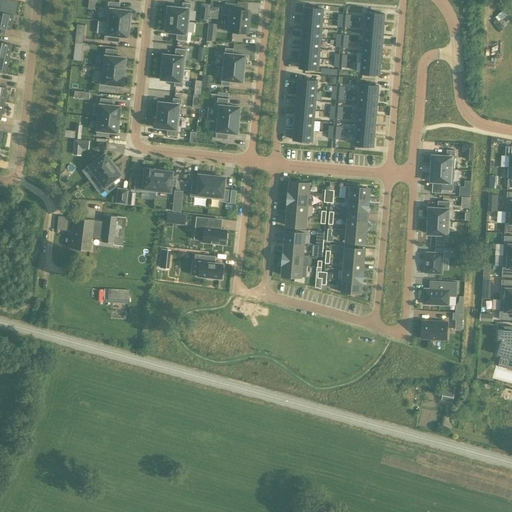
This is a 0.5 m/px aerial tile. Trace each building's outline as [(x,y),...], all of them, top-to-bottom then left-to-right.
[(12,0),(0,0),(0,12),(12,15),(15,1),(12,0)] [(105,22),(128,24),(129,19),(128,19),(129,11),(118,10),(118,3),(107,1),(105,22)] [(229,20),(248,22),(249,11),(236,9),(237,4),(225,2),(224,8),(228,8),(226,20),(229,20)] [(166,19),(188,21),(190,3),(182,3),(181,8),(167,6),(167,9),(165,9),(164,17),(166,17),(166,19)] [(304,17),(322,19),(323,9),(305,7),(304,17)] [(505,10),(496,15),(501,24),(510,20),(505,10)] [(12,15),(0,12),(0,26),(9,29),(12,15)] [(366,12),(365,22),(384,24),(384,14),(366,12)] [(304,17),(303,27),(321,29),(322,19),(304,17)] [(186,41),(188,21),(166,19),(165,21),(163,21),(163,29),(165,29),(164,31),(176,33),(175,40),(186,41)] [(229,20),(227,31),(246,33),(248,22),(229,20)] [(128,24),(105,22),(103,41),(118,42),(119,36),(126,37),(127,29),(128,29),(128,24)] [(383,34),(384,24),(365,22),(364,33),(383,34)] [(208,23),(206,39),(215,40),(217,24),(208,23)] [(76,24),(74,42),(82,43),(84,25),(76,24)] [(321,39),(321,29),(303,27),(302,38),(321,39)] [(364,33),(363,43),(382,44),(383,34),(364,33)] [(301,48),(320,49),(321,39),(302,38),(301,48)] [(0,56),(7,58),(10,44),(0,41),(0,56)] [(74,42),(73,51),(81,52),(82,43),(74,42)] [(381,54),(382,44),(363,43),(363,53),(381,54)] [(224,48),(222,66),(243,69),(244,64),(243,64),(244,55),(232,54),(233,49),(224,48)] [(300,58),(319,59),(320,49),(301,48),(300,58)] [(102,69),(123,72),(123,66),(124,66),(125,60),(124,59),(124,58),(117,57),(117,50),(105,49),(103,69),(102,69)] [(162,54),(161,67),(183,69),(185,50),(175,49),(174,55),(162,54)] [(380,64),(381,54),(363,53),(362,63),(380,64)] [(318,69),(319,59),(300,58),(300,68),(318,69)] [(379,75),(380,64),(362,63),(361,73),(379,75)] [(243,69),(222,66),(220,85),(228,86),(229,80),(241,82),(242,73),(243,69)] [(181,87),(183,69),(161,67),(159,79),(174,81),(173,86),(181,87)] [(102,69),(103,69),(100,69),(98,91),(116,93),(117,85),(122,86),(123,76),(122,76),(123,72),(102,69)] [(298,89),(316,91),(317,80),(299,79),(298,89)] [(359,94),(377,96),(378,86),(360,84),(359,94)] [(316,91),(298,89),(297,99),(315,101),(316,91)] [(89,92),(81,91),(74,91),(74,97),(80,98),(88,99),(89,92)] [(359,94),(358,104),(377,106),(377,96),(359,94)] [(97,117),(117,119),(119,106),(111,105),(112,99),(99,98),(97,117)] [(156,115),(179,118),(180,99),(172,98),(172,103),(157,102),(157,104),(155,104),(154,112),(156,113),(156,115)] [(217,119),(237,121),(238,116),(237,116),(238,108),(226,107),(227,100),(216,98),(214,119),(217,119)] [(315,101),(297,99),(296,109),(314,111),(315,101)] [(376,116),(377,106),(358,104),(357,114),(376,116)] [(295,119),(314,121),(314,111),(296,109),(295,119)] [(376,116),(357,114),(356,125),(375,126),(376,116)] [(177,136),(179,118),(156,115),(156,118),(154,118),(153,127),(167,128),(166,135),(177,136)] [(117,119),(97,117),(95,136),(107,137),(108,132),(116,132),(117,119)] [(217,119),(215,139),(226,140),(227,133),(235,134),(236,126),(237,126),(237,121),(217,119)] [(295,119),(294,130),(313,131),(314,121),(295,119)] [(356,125),(356,135),(374,136),(375,126),(356,125)] [(313,131),(294,130),(293,140),(312,141),(313,131)] [(373,146),(374,136),(356,135),(355,145),(373,146)] [(74,140),(73,147),(80,148),(87,149),(88,142),(74,140)] [(466,152),(473,152),(473,144),(462,143),(462,151),(466,152)] [(432,155),(431,169),(454,171),(455,150),(447,150),(446,156),(432,155)] [(87,166),(95,176),(112,164),(109,160),(108,160),(103,154),(99,157),(96,153),(89,158),(92,162),(87,166)] [(112,164),(95,176),(107,192),(115,186),(111,181),(119,175),(114,168),(115,168),(112,164)] [(155,190),(157,170),(153,169),(144,168),(143,175),(135,174),(133,190),(155,193),(156,190),(155,190)] [(453,191),(454,171),(431,169),(430,181),(441,182),(441,190),(453,191)] [(155,190),(156,190),(169,192),(170,186),(175,186),(175,179),(171,179),(171,171),(162,170),(157,170),(155,190)] [(208,198),(211,175),(206,174),(206,175),(198,174),(197,181),(191,181),(189,196),(208,198)] [(216,176),(211,175),(208,198),(227,200),(228,190),(222,189),(224,177),(216,176)] [(465,186),(460,186),(459,195),(471,195),(471,180),(465,180),(465,186)] [(289,193),(308,194),(309,183),(303,183),(303,181),(296,181),(296,182),(290,182),(289,192),(289,193)] [(345,198),(350,198),(369,199),(370,188),(363,188),(364,186),(357,186),(357,187),(346,186),(345,198)] [(125,203),(127,189),(117,188),(116,202),(125,203)] [(180,211),(182,191),(174,190),(172,210),(180,211)] [(289,193),(289,192),(288,192),(287,204),(288,204),(307,205),(312,206),(313,195),(308,194),(289,193)] [(488,210),(498,210),(498,194),(488,193),(488,210)] [(461,207),(470,207),(470,196),(462,196),(461,207)] [(369,199),(350,198),(349,209),(368,210),(368,211),(369,199)] [(428,221),(449,222),(450,202),(438,201),(437,208),(429,208),(429,216),(428,216),(428,221)] [(287,214),(306,216),(307,205),(288,204),(287,214)] [(349,209),(348,220),(367,221),(368,211),(368,210),(349,209)] [(176,223),(177,213),(167,212),(166,222),(176,223)] [(305,227),(306,216),(287,214),(286,225),(305,227)] [(122,246),(125,218),(102,215),(100,233),(114,235),(113,245),(122,246)] [(195,218),(194,228),(202,229),(201,242),(224,244),(224,243),(226,243),(227,234),(225,234),(225,229),(215,228),(216,219),(204,217),(204,219),(195,218)] [(70,248),(81,249),(81,245),(82,235),(82,231),(79,231),(79,228),(77,228),(78,225),(76,225),(76,224),(77,218),(73,218),(70,248)] [(93,220),(77,218),(76,224),(76,225),(78,225),(77,228),(79,228),(79,231),(82,231),(82,235),(81,245),(81,249),(90,250),(93,220)] [(367,221),(348,220),(347,230),(366,232),(367,221)] [(447,242),(449,222),(428,221),(428,226),(428,234),(436,235),(436,242),(447,242)] [(365,243),(366,232),(347,230),(346,241),(365,243)] [(285,242),(304,244),(305,233),(286,231),(285,242)] [(511,235),(504,235),(503,255),(511,256),(511,235)] [(285,242),(284,253),(303,255),(304,244),(285,242)] [(340,259),(345,259),(345,258),(364,260),(364,249),(341,247),(340,259)] [(162,249),(161,257),(169,258),(170,250),(162,249)] [(434,273),(442,274),(443,253),(426,252),(425,273),(427,273),(427,275),(434,275),(434,273)] [(302,266),(302,265),(303,255),(284,253),(283,253),(282,264),(302,266)] [(198,262),(197,276),(208,277),(207,279),(214,280),(214,278),(220,278),(221,264),(214,263),(214,256),(194,254),(193,262),(198,262)] [(511,256),(503,255),(502,275),(511,276),(511,256)] [(345,258),(345,259),(344,269),(363,271),(363,270),(364,260),(345,258)] [(302,266),(282,264),(282,265),(283,265),(282,275),(288,276),(288,277),(295,278),(295,276),(306,277),(307,266),(302,265),(302,266)] [(343,280),(362,282),(363,270),(363,271),(344,269),(343,280)] [(354,292),(361,293),(362,282),(343,280),(338,279),(337,291),(348,292),(348,293),(354,294),(354,292)] [(500,299),(511,300),(511,280),(501,279),(500,299)] [(424,289),(423,304),(449,305),(449,296),(456,296),(457,282),(438,281),(437,289),(424,289)] [(129,304),(129,290),(108,289),(107,303),(129,304)] [(511,300),(500,299),(499,319),(511,320),(511,317),(511,300)] [(448,321),(422,320),(421,337),(447,339),(448,321)] [(506,364),(511,365),(511,331),(511,327),(504,327),(504,331),(498,330),(498,339),(501,339),(501,344),(500,343),(497,354),(500,355),(508,358),(506,364)] [(441,401),(452,403),(454,391),(455,386),(445,384),(444,388),(443,388),(441,401)]
